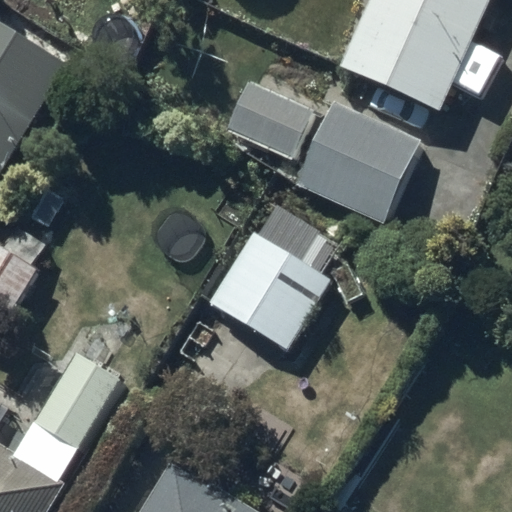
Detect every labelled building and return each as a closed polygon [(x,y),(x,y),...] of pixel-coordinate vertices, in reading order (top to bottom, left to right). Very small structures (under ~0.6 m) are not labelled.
[(500,0),(380,0),(347,73),(446,118),(500,0)] [(88,76),(0,23),(0,198),(17,170),(27,176),(88,76)] [(256,84),(233,136),(299,165),(322,113),(256,84)] [(338,106),(301,186),(391,228),(428,147),(338,106)] [(53,250),(22,230),(8,251),(0,245),(0,348),(1,349),(48,276),(40,271),(53,250)] [(260,235),(216,305),(295,355),(339,285),(260,235)] [(21,459),(0,446),(0,511),(61,511),(74,492),(64,486),(127,386),(85,359),(21,459)] [(252,511),(180,469),(154,511),(252,511)]
